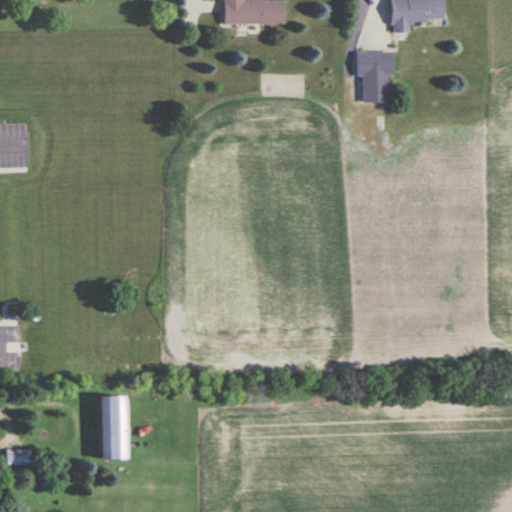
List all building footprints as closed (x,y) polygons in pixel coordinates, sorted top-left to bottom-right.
[(283,25),(282,0),(222,0),(223,25),(283,25)] [(389,0),(390,33),(408,33),(408,21),(442,21),(441,0),(389,0)] [(359,102),(388,103),(389,53),(360,53),(359,102)] [(99,459),(125,459),(125,396),(98,396),(99,459)] [(6,465),(29,465),(29,449),(6,449),(6,465)]
